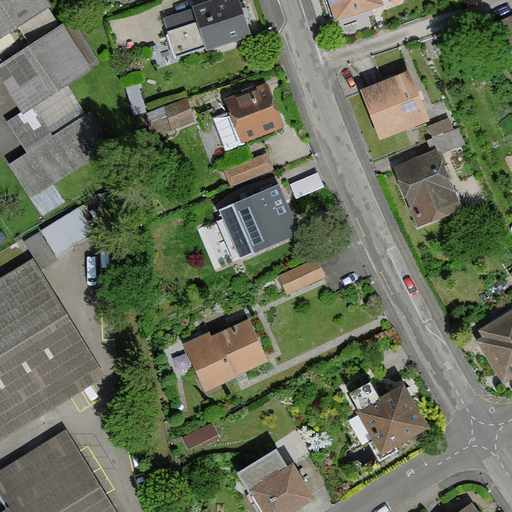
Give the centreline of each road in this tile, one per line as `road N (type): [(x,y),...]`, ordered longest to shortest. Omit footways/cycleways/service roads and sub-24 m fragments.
road 1 (unclassified): [(307,68),(373,239),(484,437)]
road 2 (residential): [(307,68),(502,0)]
road 3 (unclassified): [(355,511),(484,437)]
